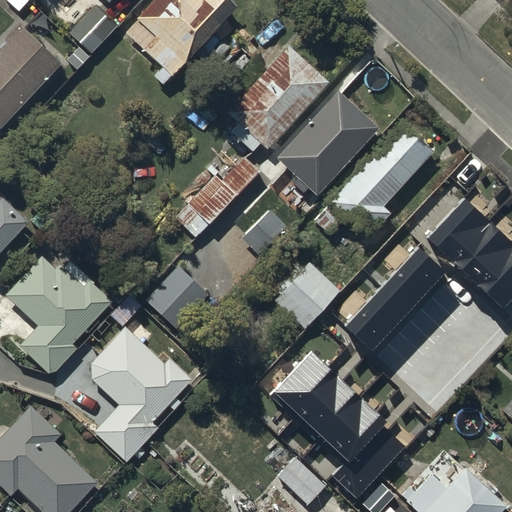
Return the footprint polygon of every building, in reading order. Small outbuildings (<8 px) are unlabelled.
[(237,10),(226,0),(157,0),(126,34),(162,68),(152,78),(164,89),(237,10)] [(116,26),(96,7),(70,35),(90,54),(116,26)] [(62,66),(22,29),(0,52),(0,128),(2,130),(62,66)] [(329,85),(289,48),(227,116),(240,127),(233,134),(253,153),(260,145),(267,151),(329,85)] [(379,132),(338,94),(276,161),(295,179),(291,183),(304,195),(308,191),(317,199),(379,132)] [(429,156),(396,127),(324,207),(366,245),(391,218),(381,210),(429,156)] [(260,176),(245,161),(223,183),(215,179),(174,220),(196,241),(260,176)] [(494,208),(462,178),(387,260),(428,297),(451,272),(443,265),(494,208)] [(0,254),(27,225),(4,203),(0,207),(0,254)] [(341,224),(326,211),(315,223),(330,236),(341,224)] [(288,230),(271,212),(242,240),(260,258),(288,230)] [(511,246),(426,340),(467,377),(510,330),(501,322),(511,309),(511,246)] [(58,273),(43,258),(4,298),(38,330),(20,348),(47,374),(57,372),(78,350),(74,347),(116,303),(71,260),(58,273)] [(404,281),(386,265),(359,295),(377,311),(404,281)] [(338,293),(309,266),(275,303),(304,330),(338,293)] [(207,297),(178,269),(147,303),(176,330),(207,297)] [(289,287),(283,282),(275,291),(281,296),(289,287)] [(372,323),(342,297),(297,346),(327,372),(372,323)] [(186,383),(126,329),(93,365),(93,382),(121,408),(97,434),(125,460),(152,430),(147,425),(186,383)] [(454,397),(425,370),(397,401),(426,427),(454,397)] [(511,402),(502,414),(511,423),(511,402)] [(61,437),(30,409),(0,442),(0,486),(12,497),(17,491),(39,511),(73,511),(98,486),(53,445),(61,437)] [(327,488),(297,460),(279,479),(309,507),(327,488)] [(503,511),(505,511),(465,474),(447,493),(431,479),(417,494),(410,488),(400,499),(414,511),(503,511)]
